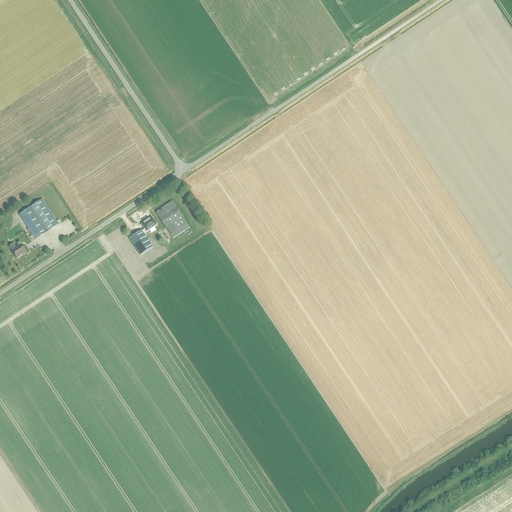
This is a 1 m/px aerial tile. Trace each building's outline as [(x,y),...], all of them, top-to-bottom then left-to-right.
[(60,222),(58,223),(42,200),(19,215),(31,233),(30,234),(32,237),(30,238),(33,242),(60,223),(60,222)] [(156,212),(173,239),(190,227),(172,201),(156,212)] [(152,218),(141,225),(145,230),(142,231),(144,234),(149,230),(151,233),(156,230),(154,227),(157,225),(152,218)] [(142,231),(129,239),(141,256),(153,248),(144,234),(142,231)] [(12,251),(17,258),(26,252),(21,245),(16,248),(13,244),(9,247),(12,251)]
